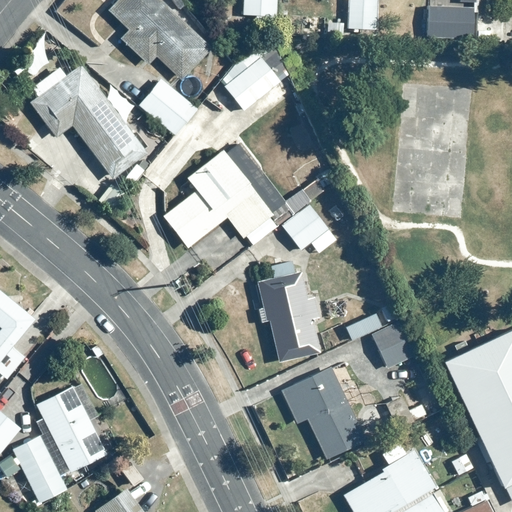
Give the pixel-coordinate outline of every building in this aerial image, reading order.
[(210,48),(159,0),(114,0),(105,9),(127,30),(120,38),(146,64),(154,56),(179,80),(210,48)] [(274,27),(275,16),(275,0),(241,0),(241,15),(251,15),(251,26),(274,27)] [(373,0),(346,0),(344,28),(371,31),(373,0)] [(472,7),(426,5),(424,37),(471,38),(472,7)] [(242,111),(249,105),(258,116),(273,104),(264,93),(278,81),(255,53),(250,57),(219,84),(242,111)] [(112,181),(118,176),(126,187),(143,173),(135,162),(145,155),(101,98),(104,96),(79,63),(62,76),(56,68),(29,89),(36,98),(29,104),(55,138),(70,126),(112,181)] [(195,109),(159,78),(136,106),(154,120),(145,131),(164,147),(173,136),(195,109)] [(313,142),(302,123),(287,131),(297,150),(313,142)] [(279,224),(249,185),(243,177),(258,164),(239,140),(224,152),(222,150),(186,178),(196,190),(194,191),(162,216),(186,248),(225,218),(243,241),(245,239),(251,246),(279,224)] [(122,195),(110,185),(96,201),(109,211),(122,195)] [(335,240),(308,204),(280,225),(299,250),(309,242),(317,253),(335,240)] [(318,353),(297,261),(276,265),(279,277),(256,282),(265,321),(267,321),(277,363),(318,353)] [(0,374),(5,379),(23,357),(10,346),(32,319),(0,292),(0,374)] [(391,302),(380,307),(388,325),(370,333),(386,368),(414,356),(391,302)] [(511,485),(511,312),(425,353),(492,495),(511,485)] [(437,410),(419,368),(393,380),(380,385),(398,427),(437,410)] [(364,440),(329,369),(280,392),(295,423),(305,419),(325,459),(364,440)] [(29,508),(38,503),(69,487),(63,476),(68,473),(105,455),(87,418),(94,415),(77,382),(33,405),(40,417),(33,421),(39,433),(10,449),(12,453),(0,459),(0,470),(9,488),(29,508)] [(0,413),(0,450),(18,429),(0,413)] [(445,511),(448,511),(434,487),(413,452),(406,457),(397,443),(378,454),(386,468),(342,495),(351,511),(445,511)] [(463,451),(448,461),(457,476),(473,467),(463,451)] [(142,511),(124,485),(91,508),(93,511),(142,511)] [(491,511),(484,498),(456,511),(491,511)]
